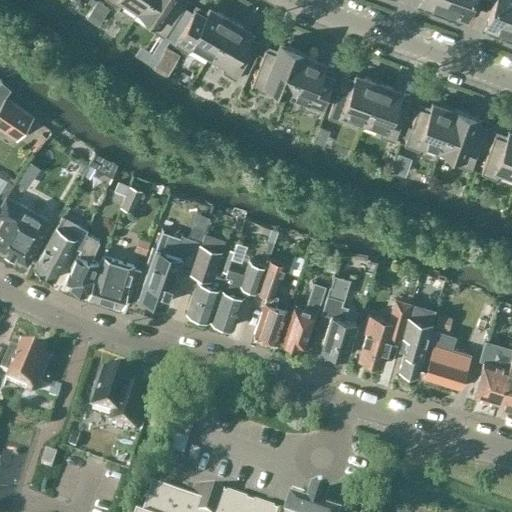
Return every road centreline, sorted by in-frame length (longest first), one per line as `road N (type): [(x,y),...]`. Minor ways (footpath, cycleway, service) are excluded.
road 1 (residential): [(511,454),(88,327),(0,290)]
road 2 (residential): [(511,83),(292,0)]
